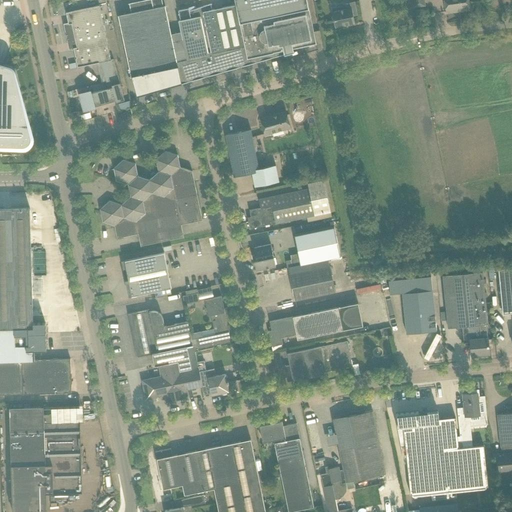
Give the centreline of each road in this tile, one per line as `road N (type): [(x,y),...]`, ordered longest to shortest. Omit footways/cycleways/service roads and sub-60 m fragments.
road 1 (unclassified): [(203,106),(371,50),(511,27)]
road 2 (unclassified): [(261,402),(203,106)]
road 3 (unclassified): [(115,433),(63,176)]
road 4 (unclassified): [(261,402),(511,366)]
road 5 (unclassified): [(115,433),(261,402)]
road 6 (unclassified): [(62,145),(32,0)]
road 7 (unclassified): [(62,145),(203,106)]
